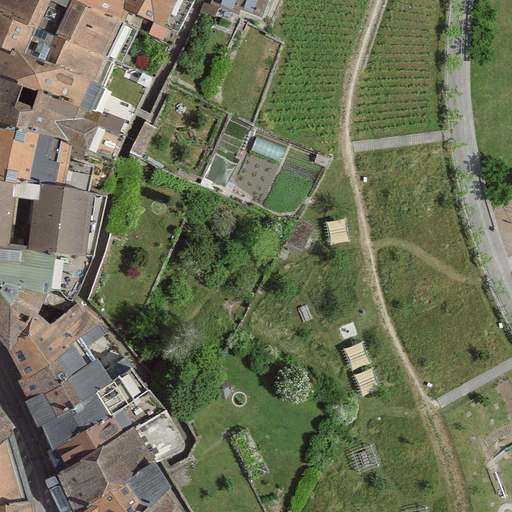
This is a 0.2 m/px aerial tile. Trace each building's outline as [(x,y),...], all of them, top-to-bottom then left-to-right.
[(0,0),(0,47),(99,84),(111,57),(123,63),(139,30),(122,21),(79,0),(0,0)] [(129,10),(111,0),(79,0),(122,21),(129,10)] [(111,0),(129,10),(177,32),(191,0),(190,0),(111,0)] [(212,0),(211,0),(206,0),(203,10),(233,23),(240,7),(261,16),(267,0),(212,0)] [(103,85),(99,84),(0,47),(0,75),(86,109),(90,111),(103,85)] [(0,75),(0,126),(72,150),(81,155),(87,146),(114,157),(125,138),(83,119),(86,109),(0,75)] [(154,128),(145,123),(132,151),(141,156),(154,128)] [(0,126),(0,176),(86,199),(91,167),(67,166),(72,150),(0,126)] [(0,289),(4,285),(71,300),(92,255),(104,203),(86,199),(0,176),(0,289)] [(80,305),(71,300),(4,285),(0,289),(0,335),(6,344),(80,305)] [(6,344),(22,370),(75,338),(97,323),(80,305),(6,344)] [(92,362),(75,338),(22,370),(33,398),(92,362)] [(97,359),(92,362),(33,398),(41,426),(113,380),(97,359)] [(53,451),(149,390),(131,369),(113,380),(41,426),(53,451)] [(164,411),(149,390),(53,451),(60,471),(164,411)] [(60,471),(78,511),(156,461),(183,443),(164,411),(60,471)] [(0,415),(0,443),(9,436),(0,415)] [(0,505),(31,501),(9,436),(0,443),(0,505)] [(156,461),(78,511),(144,511),(167,490),(156,461)] [(144,511),(180,511),(167,490),(144,511)] [(0,505),(0,511),(33,511),(31,501),(0,505)]
